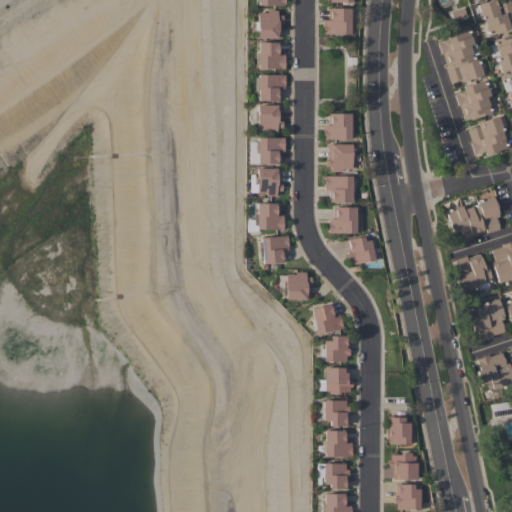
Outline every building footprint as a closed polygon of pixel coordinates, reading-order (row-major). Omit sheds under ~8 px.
[(490,0),(493,0),(495,3),(503,0),(509,0),(511,7),(511,23),(508,25),(509,28),(487,36),(482,20),(481,20),(476,5),(490,0)] [(349,18),(351,18),(351,30),(349,30),(349,34),(322,34),(322,20),(327,20),(327,7),(349,8),(349,18)] [(255,31),(253,31),(253,22),(256,22),(256,12),(266,12),(266,10),(275,10),(275,15),(281,15),(281,23),(279,23),(279,37),(255,37),(255,31)] [(449,34),(448,33),(453,32),(467,28),(472,43),(468,45),(473,60),(476,59),(481,75),(474,77),(475,78),(470,79),(470,78),(461,82),(460,78),(457,78),(457,79),(453,81),(453,80),(448,81),(444,69),(454,66),(453,64),(445,66),(441,54),(439,54),(435,42),(446,38),(445,35),(449,34)] [(511,67),(500,72),(495,56),(497,56),(492,40),(506,35),(507,38),(511,36),(511,67)] [(256,63),(254,63),(254,53),(256,53),(256,42),(278,42),(278,52),(276,52),(275,54),(283,54),(282,68),(256,68),(256,63)] [(511,105),(511,73),(500,77),(507,106),(511,105)] [(255,90),(253,90),(253,79),(255,79),(255,75),(283,75),(283,89),(277,89),(277,100),(255,100),(255,90)] [(484,79),(489,94),(488,94),(489,96),(485,97),(490,112),(471,118),(470,116),(462,118),(458,105),(456,106),(452,94),(463,90),(461,87),(484,79)] [(255,121),(252,121),(252,111),(255,111),(255,105),(279,105),(278,120),(280,120),(280,128),(275,128),(275,133),(265,132),(265,130),(255,130),(255,121)] [(349,124),(351,124),(351,135),(349,135),(349,140),(321,139),(321,125),(327,125),(327,113),(349,113),(349,124)] [(501,115),(504,124),(500,126),(502,132),(501,132),(505,147),(492,152),(492,153),(488,154),(487,153),(484,154),(483,151),(472,154),(468,142),(470,142),(466,130),(478,126),(476,122),(501,115)] [(255,137),(282,137),(282,152),(277,152),(277,164),(255,164),(255,137)] [(349,144),(350,150),(352,150),(352,159),(350,159),(350,169),(340,169),(340,171),(330,171),(330,166),(324,166),(324,159),(326,159),(326,144),(349,144)] [(254,168),(275,168),(278,168),(278,183),(280,183),(280,191),(274,191),(274,196),(264,196),(264,193),(254,193),(254,168)] [(350,180),(352,180),(352,189),(350,189),(350,202),(328,202),(328,190),(323,190),(323,176),(350,176),(350,180)] [(450,228),(449,229),(448,224),(449,224),(444,210),(460,205),(461,209),(476,204),(475,201),(491,196),(493,202),(494,202),(495,206),(494,207),(497,216),(494,217),(498,229),(486,233),(482,223),(480,223),(483,232),(470,236),(471,237),(458,241),(455,231),(451,232),(450,228)] [(254,225),(252,225),(252,214),(255,214),(255,203),(277,203),(276,215),(281,215),(281,229),(254,229),(254,225)] [(354,217),(356,217),(356,229),(354,229),(354,233),(327,232),(327,218),(332,218),(333,206),(354,207),(354,217)] [(260,253),(257,253),(256,242),(258,242),(258,237),(285,235),(286,249),(281,250),(282,262),(260,264),(260,253)] [(375,258),(373,259),(373,260),(351,264),(350,258),(347,259),(345,251),(347,251),(345,239),(362,236),(363,241),(369,239),(369,240),(371,240),(375,258)] [(511,277),(496,283),(490,262),(493,261),(489,250),(501,246),(501,244),(511,240),(511,277)] [(490,279),(474,285),(475,287),(459,293),(453,275),(457,274),(452,260),(465,256),(466,257),(478,253),(481,262),(484,261),(490,279)] [(284,293),(281,293),(281,283),(283,283),(283,274),(293,274),(293,272),(303,272),(303,276),(309,276),(309,284),(307,284),(307,299),(284,299),(284,293)] [(503,319),(499,320),(503,331),(491,335),(491,337),(479,341),(476,330),(472,332),(465,310),(480,305),(480,303),(496,298),(503,319)] [(503,302),(511,299),(511,319),(509,320),(503,302)] [(314,330),(312,330),(309,319),(311,319),(309,309),(330,303),(333,315),(338,313),(341,327),(315,334),(314,330)] [(322,340),(328,340),(328,335),(345,335),(345,348),(347,348),(347,355),(344,355),(344,361),(322,361),(322,340)] [(475,370),(478,369),(475,359),(479,357),(484,355),(484,356),(487,355),(488,356),(500,352),(504,364),(507,362),(511,377),(511,383),(498,388),(498,387),(482,392),(475,370)] [(342,367),(342,372),(345,372),(345,379),(351,379),(351,387),(348,387),(348,392),(339,392),(339,394),(327,394),(327,390),(317,390),(317,379),(322,379),(322,367),(342,367)] [(320,401),(322,401),(322,400),(344,400),(344,406),(347,406),(347,414),(345,414),(345,425),(328,425),(328,421),(322,421),(322,420),(320,420),(320,401)] [(511,414),(491,417),(489,404),(511,400),(511,414)] [(408,444),(387,443),(387,439),(384,439),(384,428),(386,428),(387,415),(403,415),(403,423),(408,423),(408,444)] [(323,457),(323,431),(345,430),(345,442),(350,442),(350,456),(323,457)] [(391,479),(391,467),(386,467),(386,460),(389,460),(389,454),(399,454),(399,452),(409,452),(409,455),(414,456),(413,463),(415,463),(414,479),(391,479)] [(327,489),(327,484),(321,484),(321,477),(320,477),(320,484),(315,484),(315,470),(314,469),(314,464),(316,463),(343,463),(343,469),(346,469),(346,477),(344,477),(344,488),(327,489)] [(419,509),(395,509),(395,503),(392,503),(392,495),(394,495),(394,483),(412,484),(411,489),(420,489),(419,509)] [(321,511),(321,504),(322,504),(322,493),(344,493),(344,504),(343,504),(342,504),(342,505),(350,505),(350,511),(321,511)]
